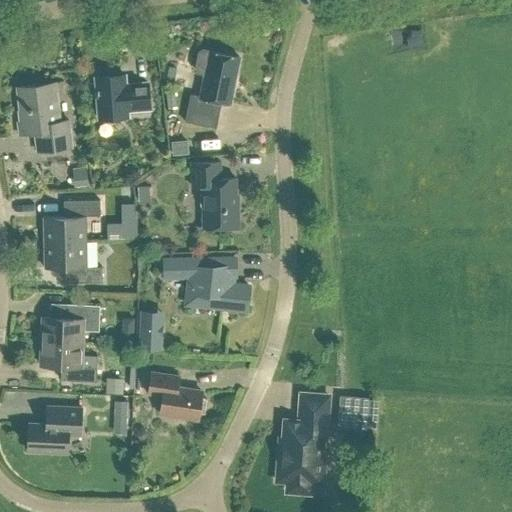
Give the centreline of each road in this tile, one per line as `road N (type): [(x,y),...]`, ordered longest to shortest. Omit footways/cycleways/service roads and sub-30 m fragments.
road 1 (residential): [(203,491),(278,335),(288,282),(282,119),(309,0)]
road 2 (tertiary): [(0,16),(126,0)]
